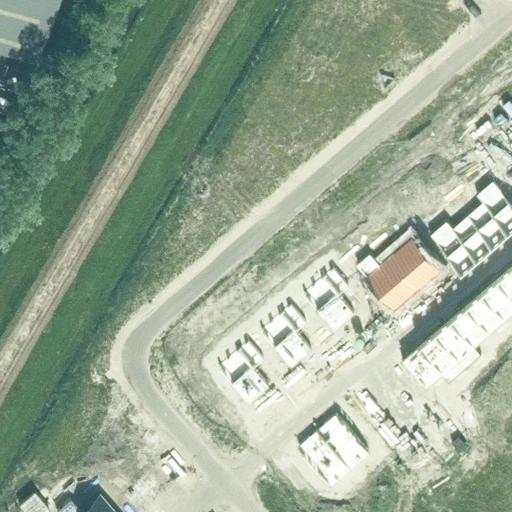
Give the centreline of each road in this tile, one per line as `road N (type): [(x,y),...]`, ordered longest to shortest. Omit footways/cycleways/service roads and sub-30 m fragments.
road 1 (residential): [(226,484),(108,341),(511,9)]
road 2 (residential): [(226,484),(511,248)]
